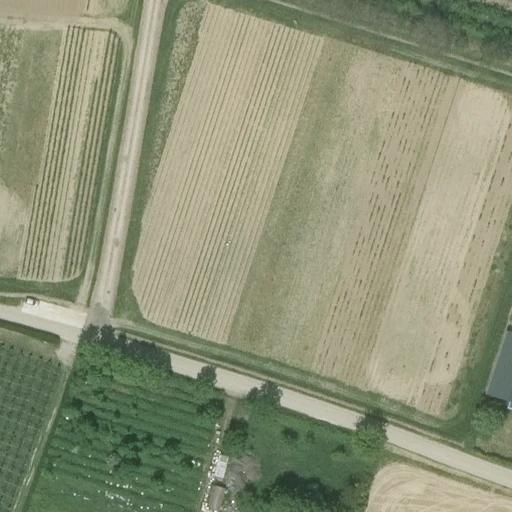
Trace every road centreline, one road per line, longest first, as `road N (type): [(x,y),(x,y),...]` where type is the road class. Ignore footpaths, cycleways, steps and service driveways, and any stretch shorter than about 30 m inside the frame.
road 1 (unclassified): [(95,338),(511,478)]
road 2 (unclassified): [(95,338),(153,0)]
